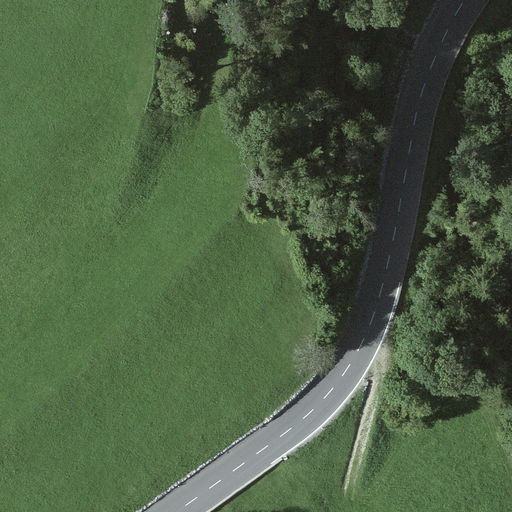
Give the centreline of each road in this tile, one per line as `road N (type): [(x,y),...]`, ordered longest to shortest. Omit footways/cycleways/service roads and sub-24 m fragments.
road 1 (tertiary): [(466,0),(428,75),(385,278),(355,360),(324,399),(175,511)]
road 2 (track): [(370,325),(381,366),(346,511)]
